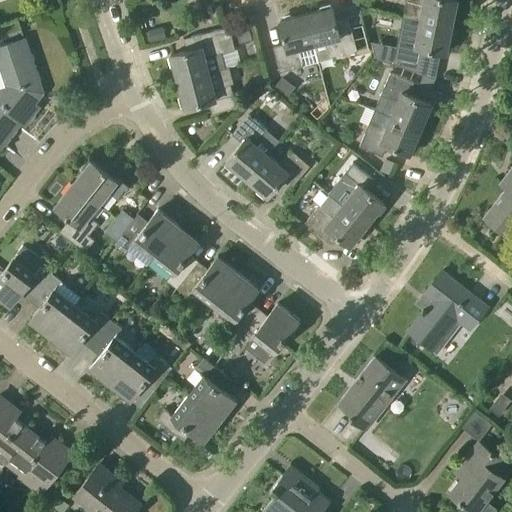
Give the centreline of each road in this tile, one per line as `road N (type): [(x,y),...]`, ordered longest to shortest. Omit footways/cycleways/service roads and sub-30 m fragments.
road 1 (residential): [(359,318),(196,190),(124,87)]
road 2 (residential): [(206,506),(0,342)]
road 3 (residential): [(460,443),(419,499),(389,501),(283,415)]
road 4 (residential): [(500,40),(481,107),(426,221)]
road 5 (residential): [(0,212),(68,132),(124,87)]
road 6 (residential): [(359,318),(283,415)]
